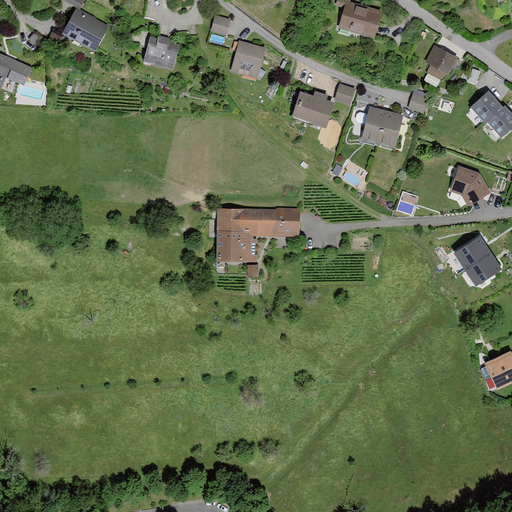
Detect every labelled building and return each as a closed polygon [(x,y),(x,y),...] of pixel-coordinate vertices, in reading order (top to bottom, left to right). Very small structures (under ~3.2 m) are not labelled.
[(73,9),(58,36),(93,56),(96,50),(93,48),(105,26),(76,10),(82,0),(81,0),(61,0),(60,2),(73,9)] [(342,6),(335,29),(370,39),(377,12),(347,3),(348,1),(344,0),(335,0),(335,4),(342,6)] [(204,43),(226,50),(230,37),(223,35),(228,21),(213,16),(204,43)] [(139,63),(168,70),(174,46),(164,44),(165,40),(153,37),(152,41),(146,39),(139,63)] [(236,43),(228,73),(255,79),(262,50),(236,43)] [(431,46),(423,61),(431,66),(426,74),(439,81),(443,74),(446,76),(455,60),(431,46)] [(279,67),(283,58),(266,47),(263,59),(279,67)] [(0,86),(1,87),(5,77),(24,86),(33,67),(0,52),(0,86)] [(336,86),(331,101),(347,106),(352,91),(336,86)] [(408,108),(424,113),(430,93),(415,88),(408,108)] [(296,93),(287,118),(321,130),(329,105),(323,103),(325,98),(311,93),(309,98),(296,93)] [(485,93),(466,109),(482,126),(484,124),(499,140),(511,128),(511,118),(502,107),(500,109),(485,93)] [(367,109),(358,142),(392,151),(401,118),(367,109)] [(458,197),(463,206),(490,194),(477,172),(454,166),(447,194),(458,197)] [(296,241),(297,212),(210,211),(209,267),(257,267),(257,240),(296,241)] [(491,253),(480,236),(454,253),(465,270),(491,253)] [(502,269),(491,253),(465,270),(476,286),(502,269)] [(470,337),(474,347),(503,336),(499,327),(470,337)] [(511,364),(507,353),(478,365),(489,390),(511,379),(511,364)]
